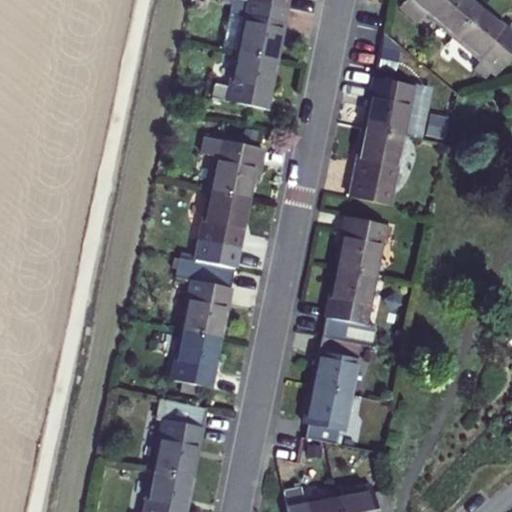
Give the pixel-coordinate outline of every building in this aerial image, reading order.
[(288,8),(283,7),(249,0),(231,0),(223,41),(228,42),(237,50),(273,57),(275,43),(280,44),(288,8)] [(455,36),(481,6),(474,0),(403,0),(399,5),(417,20),(425,11),(455,36)] [(496,67),(511,48),(511,26),(509,30),(481,6),(455,36),(482,61),(474,70),(485,79),(496,67)] [(267,108),(278,58),(273,57),(237,50),(230,83),(215,80),(212,97),(267,108)] [(362,127),(401,135),(411,86),(373,77),(362,127)] [(348,197),(387,205),(401,135),(362,127),(348,197)] [(215,156),(208,189),(250,198),(257,163),(262,164),(264,149),(260,148),(218,140),(204,137),(200,153),(215,156)] [(236,268),(250,198),(208,189),(194,259),(195,259),(236,268)] [(334,268),(374,276),(384,225),(345,216),(334,268)] [(195,259),(180,333),(222,341),(236,268),(195,259)] [(356,345),(360,346),(374,276),(334,268),(320,338),(326,339),(356,345)] [(212,392),(222,341),(180,333),(170,383),(212,392)] [(310,387),(350,396),(357,361),(353,360),(356,345),(326,339),(323,353),(318,352),(310,387)] [(321,442),(336,445),(339,432),(342,432),(350,396),(310,387),(303,425),(308,426),(305,439),(321,442)] [(208,410),(163,400),(159,419),(165,420),(155,471),(193,479),(208,410)] [(186,511),(193,479),(155,471),(146,511),(186,511)] [(284,486),(285,500),(304,499),(303,485),(284,486)] [(369,490),(331,497),(333,511),(387,511),(384,492),(370,494),(369,490)] [(284,511),(333,511),(331,497),(296,504),(297,509),(284,511)]
